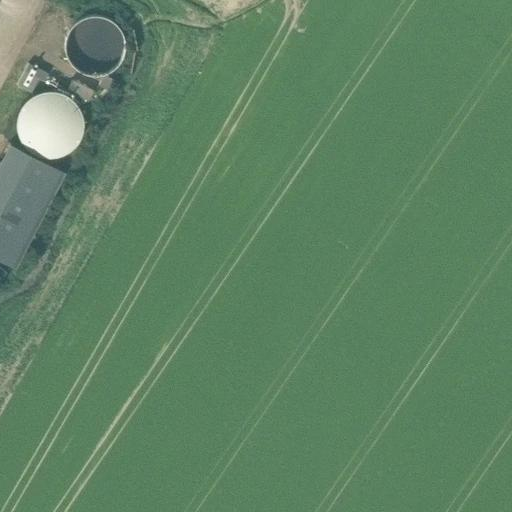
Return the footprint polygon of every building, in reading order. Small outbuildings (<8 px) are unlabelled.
[(66,39),(65,44),(65,49),(66,54),(68,59),(71,63),(75,67),(79,71),(85,73),(92,75),(100,75),(107,72),(113,69),(118,64),(122,59),(124,52),(125,46),(124,40),(123,34),(120,28),(115,23),(109,19),(101,16),(94,15),(89,15),(83,17),(78,20),(73,25),(69,29),(67,34),(66,39)] [(28,63),(17,84),(31,91),(38,78),(44,80),(48,73),(28,63)] [(104,74),(99,84),(108,88),(113,78),(104,74)] [(72,78),(67,89),(88,100),(94,89),(72,78)] [(17,117),(16,124),(18,132),(21,140),(25,146),(31,150),(38,153),(45,155),(55,155),(65,152),(73,146),(80,137),(82,129),(83,119),(80,109),(75,101),(68,95),(57,90),(47,90),(37,92),(31,95),(24,101),(19,109),(17,117)]
